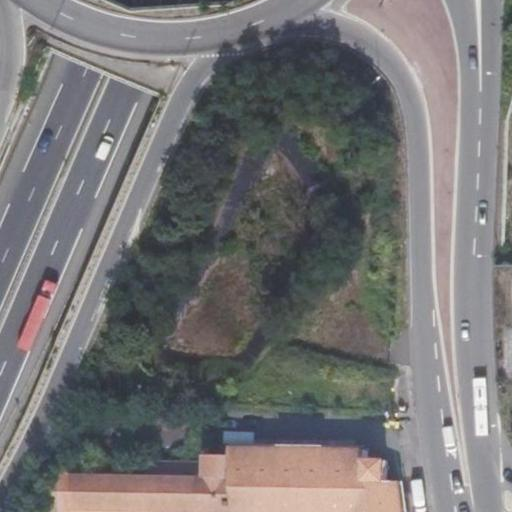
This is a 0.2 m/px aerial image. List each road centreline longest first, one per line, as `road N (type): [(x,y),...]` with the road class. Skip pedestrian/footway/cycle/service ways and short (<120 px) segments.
road 1 (secondary): [(290,9),(377,47),(403,75),(417,111),(427,358),(451,511)]
road 2 (primary): [(0,494),(74,355),(179,92),(217,31)]
road 3 (primary): [(0,367),(155,0)]
road 4 (secondary): [(480,437),(471,277),(481,124)]
road 5 (primary): [(103,0),(0,245)]
road 6 (primary): [(36,0),(58,16),(132,35),(217,31)]
road 7 (secondary): [(481,124),(458,0)]
road 8 (primary): [(481,124),(487,0)]
